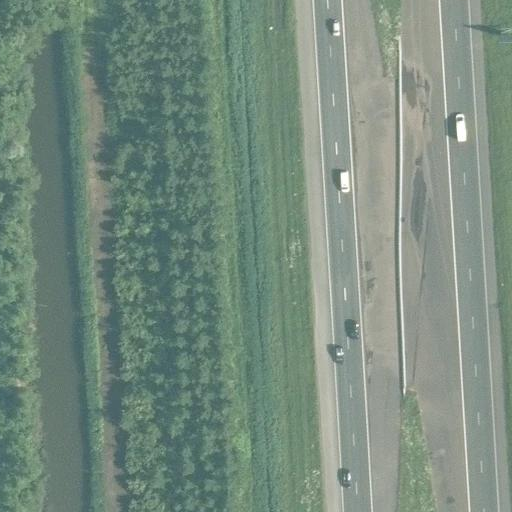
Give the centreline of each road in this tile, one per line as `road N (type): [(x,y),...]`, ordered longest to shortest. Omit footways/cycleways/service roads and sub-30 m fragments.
road 1 (motorway): [(326,0),(358,511)]
road 2 (motorway): [(482,511),(452,0)]
